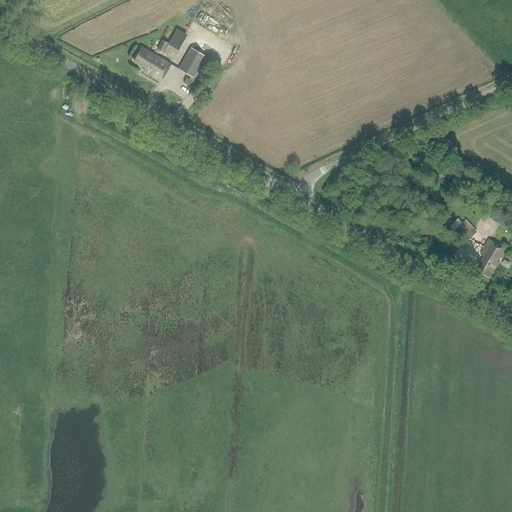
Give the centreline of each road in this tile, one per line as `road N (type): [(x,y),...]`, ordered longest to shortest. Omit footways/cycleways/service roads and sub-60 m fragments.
road 1 (track): [(386,511),(394,290),(79,116),(78,70)]
road 2 (tertiary): [(285,190),(0,25)]
road 3 (tertiary): [(511,321),(285,190)]
road 4 (unclassified): [(285,190),(511,83)]
